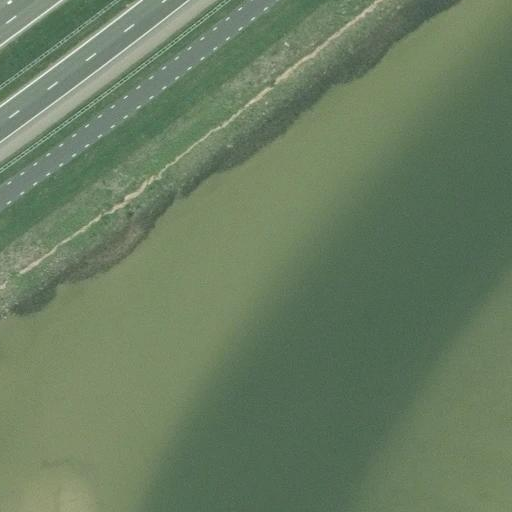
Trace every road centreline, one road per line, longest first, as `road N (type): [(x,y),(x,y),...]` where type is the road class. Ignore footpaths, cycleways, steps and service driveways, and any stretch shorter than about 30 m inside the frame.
road 1 (unclassified): [(0,200),(264,0)]
road 2 (motorway): [(0,127),(169,0)]
